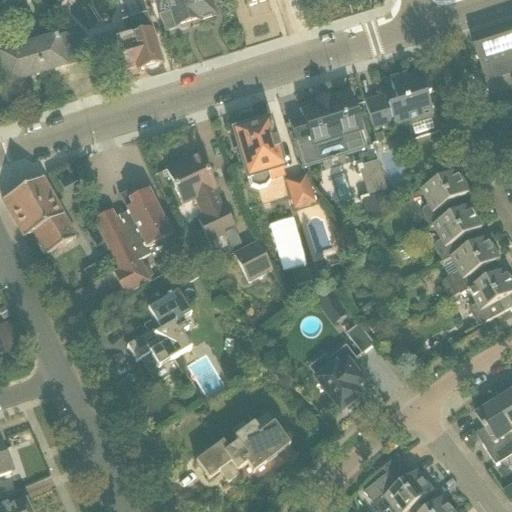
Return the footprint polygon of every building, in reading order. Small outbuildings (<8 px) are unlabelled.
[(0,26),(7,22),(25,48),(45,42),(15,0),(13,0),(0,9),(0,26)] [(40,0),(55,15),(71,0),(40,0)] [(161,16),(160,16),(165,33),(179,29),(181,32),(188,29),(189,26),(199,23),(191,0),(162,0),(160,6),(160,11),(161,16)] [(191,0),(199,23),(216,18),(211,4),(218,2),(221,4),(226,2),(226,0),(191,0)] [(243,0),(246,8),(269,1),(268,0),(243,0)] [(161,66),(151,31),(146,16),(122,23),(127,38),(117,41),(115,35),(83,45),(97,58),(105,67),(114,57),(119,56),(124,71),(136,67),(138,73),(147,70),(150,71),(156,70),(158,67),(161,66)] [(511,26),(472,39),(487,84),(511,75),(511,26)] [(0,55),(0,58),(8,86),(87,61),(82,44),(72,34),(45,42),(25,48),(0,55)] [(426,97),(430,96),(423,76),(408,80),(406,76),(390,81),(393,94),(364,103),(373,132),(394,126),(395,129),(421,121),(423,128),(435,125),(426,97)] [(330,100),(308,107),(309,111),(299,114),(301,121),(288,125),(300,164),(314,159),(311,148),(340,139),(342,146),(358,141),(356,134),(358,133),(348,99),(331,104),(330,100)] [(282,170),(268,124),(245,130),(244,127),(234,130),(235,134),(234,134),(238,149),(237,149),(247,180),(248,180),(251,188),(257,190),(265,188),(269,181),(283,177),(281,170),(282,170)] [(383,143),(381,135),(374,137),(377,145),(383,143)] [(216,191),(200,157),(187,163),(186,162),(166,171),(182,206),(195,200),(203,217),(197,220),(208,243),(210,242),(208,239),(233,227),(224,208),(222,209),(214,192),(216,191)] [(375,196),(386,193),(377,163),(359,168),(368,198),(375,196)] [(471,194),(458,171),(421,192),(429,207),(423,210),(422,215),(430,230),(434,227),(434,228),(435,228),(435,226),(457,214),(452,204),(471,194)] [(81,181),(77,173),(70,178),(74,186),(81,181)] [(285,183),(293,211),(314,204),(305,176),(285,183)] [(2,202),(24,239),(33,234),(46,256),(76,240),(42,179),(2,202)] [(148,249),(171,238),(148,192),(136,197),(133,191),(132,192),(136,198),(129,201),(126,195),(120,198),(128,214),(115,220),(111,213),(94,222),(119,271),(113,274),(124,297),(152,283),(141,261),(151,257),(148,249)] [(391,211),(386,193),(375,196),(381,214),(391,211)] [(483,229),(471,206),(457,214),(435,226),(435,228),(434,228),(442,242),(437,245),(436,250),(444,265),(452,261),(451,259),(470,249),(464,239),(483,229)] [(356,235),(358,235),(361,233),(362,230),(361,227),(359,226),(356,226),(353,227),(352,230),(353,233),(356,235)] [(451,301),(461,295),(462,297),(470,292),(470,293),(471,292),(470,291),(487,281),(482,271),(501,261),(489,239),(470,249),(451,259),(452,261),(460,274),(454,277),(443,283),(442,287),(450,301),(451,301)] [(259,250),(237,262),(252,290),(274,277),(259,250)] [(471,313),(479,329),(511,310),(511,304),(509,298),(511,296),(511,281),(506,271),(487,281),(470,291),(471,292),(470,293),(477,306),(472,309),(471,313)] [(200,278),(196,272),(185,278),(189,284),(200,278)] [(341,281),(331,288),(337,296),(347,288),(341,281)] [(320,311),(337,299),(331,291),(315,302),(320,311)] [(149,356),(158,371),(191,351),(182,337),(188,333),(181,322),(191,316),(177,294),(147,312),(153,322),(143,328),(148,337),(127,349),(136,365),(149,356)] [(9,318),(4,309),(0,310),(0,316),(2,322),(9,318)] [(386,332),(376,319),(367,325),(378,339),(386,332)] [(347,336),(363,357),(376,347),(360,326),(347,336)] [(411,361),(400,347),(387,357),(398,371),(411,361)] [(348,411),(350,414),(361,405),(359,402),(364,399),(357,391),(366,384),(352,366),(358,361),(347,348),(328,362),(334,369),(318,381),(343,414),(348,411)] [(511,430),(511,394),(496,405),(511,430)] [(511,458),(511,430),(496,405),(476,417),(488,436),(484,439),(487,444),(483,446),(497,468),(511,458)] [(223,444),(196,463),(209,481),(219,473),(228,485),(239,477),(237,473),(246,466),(253,475),(289,448),(273,426),(259,435),(253,426),(234,440),(237,445),(228,451),(223,444)] [(0,478),(10,475),(0,443),(0,478)] [(410,511),(420,504),(434,493),(418,473),(409,480),(395,461),(383,470),(388,476),(365,494),(379,511),(382,511),(390,507),(394,511),(410,511)] [(453,511),(444,499),(426,511),(420,504),(410,511),(453,511)] [(30,511),(26,502),(0,511),(30,511)]
